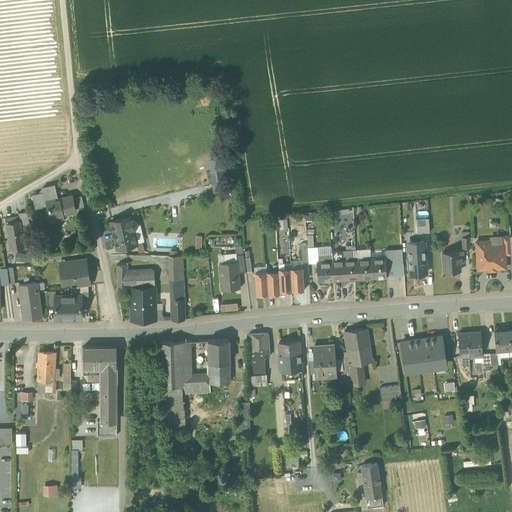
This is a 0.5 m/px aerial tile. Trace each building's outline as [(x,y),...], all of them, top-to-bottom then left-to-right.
[(224,169),(212,171),(214,183),(226,182),(224,169)] [(71,195),(57,199),(54,185),(43,188),(43,189),(41,189),(40,191),(40,193),(34,195),(37,207),(47,204),(50,217),(62,214),(75,211),(71,195)] [(75,197),(78,208),(84,206),(81,196),(75,197)] [(496,197),(494,203),(501,205),(503,199),(496,197)] [(19,221),(20,227),(30,226),(27,211),(17,213),(18,221),(19,221)] [(314,211),(305,212),(306,220),(315,220),(314,211)] [(110,221),(117,248),(136,244),(134,235),(133,235),(131,228),(135,227),(136,224),(136,221),(133,219),(131,219),(130,217),(110,221)] [(278,218),(278,229),(288,228),(287,218),(278,218)] [(429,232),(428,218),(416,219),(417,232),(429,232)] [(109,220),(102,220),(103,239),(110,238),(109,220)] [(6,223),(7,233),(21,231),(20,227),(19,221),(18,221),(6,223)] [(140,223),(136,224),(135,227),(131,228),(133,235),(134,235),(136,244),(142,242),(144,242),(140,223)] [(22,231),(21,231),(7,233),(9,249),(25,247),(22,231)] [(489,236),(490,240),(490,245),(504,244),(503,236),(503,235),(489,236)] [(410,274),(426,273),(424,240),(408,241),(410,274)] [(476,241),(477,269),(505,267),(505,255),(504,244),(490,245),(490,240),(476,241)] [(318,254),(332,253),(332,252),(331,245),(317,246),(318,254)] [(318,254),(317,246),(313,246),(307,247),(308,261),(308,262),(317,261),(318,261),(318,254)] [(356,249),(356,250),(356,259),(358,259),(358,261),(365,260),(365,258),(371,258),(370,251),(370,248),(356,249)] [(402,249),(385,250),(385,257),(385,259),(391,259),(391,263),(397,262),(403,262),(402,249)] [(370,251),(371,258),(371,260),(379,259),(379,257),(385,257),(385,250),(370,251)] [(442,252),(443,271),(458,270),(460,270),(459,263),(463,263),(462,250),(442,252)] [(333,279),(344,279),(342,262),(342,251),(332,252),(332,253),(332,260),(333,279)] [(342,251),(342,262),(351,261),(351,259),(352,259),(354,257),(354,251),(342,251)] [(15,252),(14,260),(29,262),(30,253),(15,252)] [(217,254),(218,262),(237,260),(236,253),(236,252),(217,254)] [(238,267),(245,266),(244,256),(243,253),(236,253),(237,260),(238,267)] [(332,253),(318,254),(318,261),(326,261),(332,260),(332,253)] [(169,256),(170,271),(183,270),(182,256),(169,256)] [(379,259),(371,260),(372,277),(386,276),(385,259),(385,257),(379,257),(379,259)] [(358,278),(372,277),(371,260),(371,258),(365,258),(365,260),(358,261),(358,259),(356,259),(358,278)] [(290,260),(290,262),(290,268),(302,267),(302,261),(302,259),(290,260)] [(356,259),(352,259),(351,259),(351,261),(342,262),(344,279),(358,278),(356,259)] [(59,269),(61,283),(76,281),(87,279),(86,270),(88,270),(86,260),(65,263),(66,268),(59,269)] [(228,282),(229,288),(240,287),(239,272),(238,267),(237,260),(218,262),(220,283),(228,282)] [(318,280),(333,279),(332,260),(326,261),(326,263),(318,263),(318,261),(317,261),(318,280)] [(130,288),(130,305),(155,304),(154,272),(151,270),(127,271),(127,264),(116,266),(116,288),(130,288)] [(7,267),(0,267),(0,274),(1,284),(9,283),(7,267)] [(302,267),(290,268),(292,290),(304,289),(303,267),(302,267)] [(280,291),(292,290),(290,268),(278,269),(279,271),(280,291)] [(170,271),(170,294),(184,293),(183,270),(170,271)] [(256,294),(268,293),(267,271),(254,272),(256,294)] [(280,293),(280,291),(279,271),(267,271),(268,293),(280,293)] [(44,281),(36,282),(37,290),(45,289),(44,281)] [(19,284),(23,320),(41,318),(37,290),(36,282),(19,284)] [(80,296),(80,305),(89,305),(89,291),(80,291),(80,296)] [(184,319),(184,293),(170,294),(171,316),(171,319),(184,319)] [(55,320),(68,320),(68,296),(55,296),(55,305),(55,320)] [(80,296),(68,296),(68,320),(81,320),(80,305),(80,296)] [(130,305),(130,321),(155,320),(155,309),(155,304),(130,305)] [(155,320),(171,319),(171,316),(162,316),(162,309),(155,309),(155,320)] [(347,351),(349,364),(361,362),(371,361),(366,328),(344,330),(347,351)] [(495,349),(509,348),(507,330),(494,331),(495,349)] [(468,352),(468,355),(474,354),(481,354),(482,354),(482,353),(481,331),(472,332),(472,334),(468,334),(468,332),(458,333),(459,353),(468,352)] [(249,334),(250,348),(269,347),(263,347),(262,341),(269,341),(268,333),(249,334)] [(416,366),(416,369),(434,366),(434,364),(444,363),(442,352),(444,352),(442,336),(429,338),(429,339),(414,341),(414,340),(401,342),(403,358),(405,358),(406,368),(416,366)] [(208,340),(209,362),(230,361),(229,339),(208,340)] [(278,348),(279,354),(301,353),(300,340),(279,341),(280,348),(278,348)] [(161,387),(182,385),(182,376),(180,341),(160,342),(161,387)] [(180,341),(182,376),(191,375),(190,341),(180,341)] [(316,374),(325,373),(323,345),(314,346),(315,360),(315,372),(316,374)] [(334,345),(323,345),(325,373),(336,373),(335,370),(335,358),(334,345)] [(100,421),(116,421),(116,382),(117,382),(117,366),(116,366),(116,346),(82,347),(82,374),(101,374),(101,384),(100,384),(100,420),(100,421)] [(270,357),(269,347),(250,348),(251,374),(266,374),(265,358),(266,358),(266,357),(270,357)] [(495,349),(496,352),(496,357),(510,356),(509,348),(495,349)] [(341,352),(341,358),(342,365),(349,364),(347,351),(341,352)] [(38,380),(53,381),(55,352),(40,352),(38,380)] [(482,365),(491,364),(490,352),(482,353),(482,354),(481,354),(482,363),(482,365)] [(302,369),(301,353),(279,354),(280,371),(282,371),(293,370),(302,369)] [(468,355),(459,355),(460,365),(469,364),(468,355)] [(343,370),(342,365),(341,358),(335,358),(335,370),(343,370)] [(62,359),(62,403),(71,402),(71,380),(71,359),(62,359)] [(209,374),(191,375),(182,376),(182,385),(210,383),(231,382),(230,361),(209,362),(209,374)] [(343,370),(345,385),(364,383),(361,362),(349,364),(342,365),(343,370)] [(302,377),(302,369),(293,370),(293,377),(302,377)] [(282,378),(293,377),(293,370),(282,371),(282,378)] [(249,375),(249,385),(266,384),(266,374),(251,374),(249,375)] [(38,391),(53,391),(53,381),(38,380),(38,391)] [(443,382),(445,391),(455,390),(453,381),(443,382)] [(162,395),(165,395),(183,393),(210,392),(210,383),(182,385),(161,387),(162,395)] [(380,387),(381,400),(401,397),(399,384),(380,387)] [(32,391),(20,392),(20,400),(32,400),(32,391)] [(186,430),(183,393),(165,395),(169,431),(186,430)] [(238,421),(239,428),(250,428),(250,403),(241,403),(242,421),(238,421)] [(444,415),(445,424),(454,422),(452,414),(444,415)] [(415,420),(416,428),(426,426),(425,419),(415,420)] [(97,435),(117,435),(116,421),(100,421),(100,420),(97,420),(97,435)] [(0,427),(0,444),(12,444),(12,427),(0,427)] [(230,429),(231,438),(251,436),(250,428),(239,428),(230,429)] [(70,450),(77,450),(83,450),(82,439),(70,439),(70,450)] [(286,454),(287,465),(300,464),(299,453),(286,454)] [(361,465),(363,478),(378,476),(376,463),(361,465)] [(381,496),(378,476),(363,478),(365,498),(381,496)] [(71,477),(71,488),(80,488),(80,477),(77,477),(71,477)] [(42,484),(43,495),(58,494),(57,484),(42,484)] [(382,505),(381,496),(365,498),(367,508),(382,505)]
